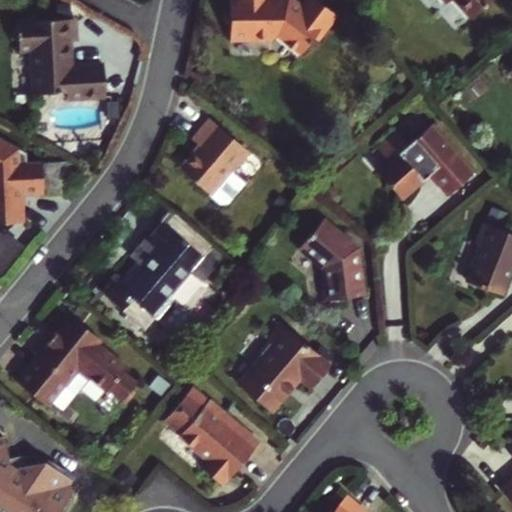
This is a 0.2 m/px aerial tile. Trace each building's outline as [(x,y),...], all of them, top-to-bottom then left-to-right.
[(267,4),(267,0),(234,0),(235,3),(228,3),(228,42),(250,42),(254,46),(273,48),(278,43),(307,58),(318,36),(324,39),(338,12),(314,0),(302,0),(299,7),(286,0),(283,0),(281,2),(280,5),(267,4)] [(440,0),(443,3),(446,0),(450,0),(468,21),(492,0),(440,0)] [(104,94),(101,60),(69,62),(67,39),(73,38),(72,16),(15,20),(17,49),(30,48),(32,92),(66,89),(66,97),(104,94)] [(248,149),(207,115),(191,135),(199,142),(178,166),(220,201),(226,201),(244,180),(231,170),(248,149)] [(447,191),(472,170),(430,121),(408,141),(396,127),(377,144),(388,158),(377,167),(385,177),(385,184),(391,184),(399,194),(414,182),(429,169),(447,191)] [(59,167),(72,167),(71,159),(24,160),(24,150),(0,137),(0,219),(16,219),(15,196),(15,187),(36,187),(36,196),(60,195),(59,167)] [(15,187),(15,196),(36,196),(36,187),(15,187)] [(158,219),(203,255),(213,243),(169,206),(158,219)] [(354,246),(319,217),(294,246),(319,267),(323,298),(360,293),(354,246)] [(203,255),(158,219),(144,236),(151,242),(136,259),(132,257),(114,278),(106,272),(96,284),(123,306),(119,310),(133,321),(136,318),(139,320),(147,311),(155,318),(174,296),(169,291),(189,267),(191,269),(203,255)] [(511,232),(484,221),(476,240),(481,243),(466,278),(502,293),(511,268),(511,232)] [(0,271),(24,241),(3,225),(0,229),(0,271)] [(117,397),(133,378),(120,368),(123,365),(95,341),(98,338),(68,312),(13,377),(43,402),(65,376),(75,385),(85,373),(102,387),(103,386),(117,397)] [(269,411),(287,391),(281,386),(288,378),(297,379),(308,387),(329,364),(279,321),(254,349),(260,354),(236,382),(269,411)] [(281,386),(287,391),(297,379),(288,378),(281,386)] [(219,420),(224,414),(205,399),(174,435),(201,458),(195,465),(219,485),(256,441),(238,426),(228,428),(219,420)] [(228,428),(238,426),(224,414),(219,420),(228,428)] [(60,492),(69,480),(55,469),(47,470),(47,476),(24,479),(22,465),(15,466),(12,469),(6,464),(7,462),(3,436),(0,436),(0,511),(53,511),(65,496),(60,492)] [(365,511),(367,511),(346,493),(330,511),(365,511)]
